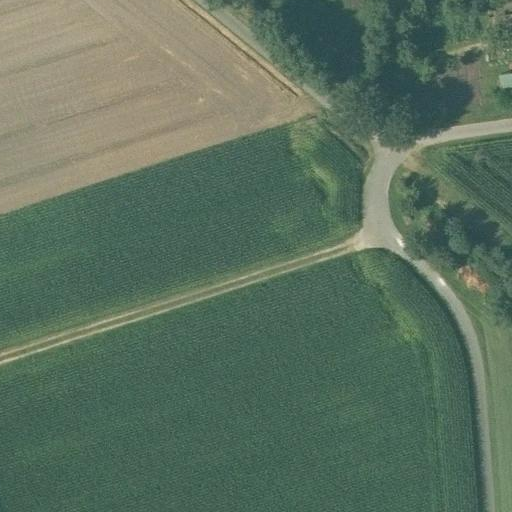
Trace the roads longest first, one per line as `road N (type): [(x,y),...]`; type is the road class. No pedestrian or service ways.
road 1 (track): [(387,234),(0,358)]
road 2 (unclassified): [(393,152),(381,167),(377,212),(467,331),(487,511)]
road 3 (unclassified): [(393,152),(202,0)]
road 4 (track): [(511,248),(393,152)]
road 5 (track): [(374,139),(391,0)]
road 6 (unclassified): [(511,121),(425,134),(393,152)]
